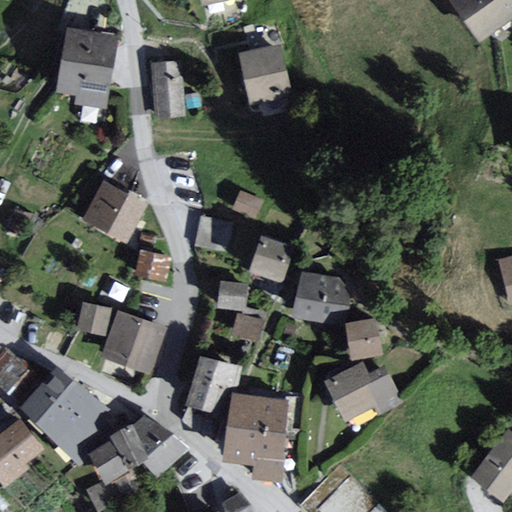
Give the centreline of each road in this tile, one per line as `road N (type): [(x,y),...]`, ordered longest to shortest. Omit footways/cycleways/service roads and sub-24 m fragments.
road 1 (residential): [(120,0),(156,195),(187,310),(162,413)]
road 2 (residential): [(162,413),(0,332)]
road 3 (residential): [(279,511),(192,429),(162,413)]
